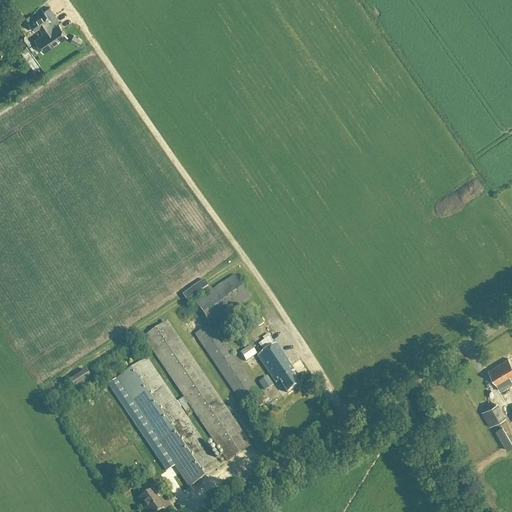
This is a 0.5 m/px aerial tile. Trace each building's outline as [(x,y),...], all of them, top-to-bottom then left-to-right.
[(43,54),(66,38),(58,26),(51,30),(47,23),(49,22),(44,14),(28,24),(33,32),(39,28),(43,35),(34,41),(43,54)] [(15,30),(7,18),(0,23),(0,25),(7,35),(15,30)] [(21,40),(27,48),(31,45),(25,37),(21,40)] [(477,240),(472,243),(491,270),(504,261),(491,242),(482,247),(477,240)] [(477,279),(491,270),(472,243),(467,247),(473,254),(464,260),(477,279)] [(243,406),(260,395),(215,328),(221,324),(219,321),(250,300),(235,276),(195,303),(210,325),(195,336),(243,406)] [(481,299),(466,277),(461,281),(475,303),(481,299)] [(228,461),(251,446),(167,322),(144,338),(228,461)] [(287,393),(299,385),(291,374),(294,371),(276,345),(258,357),(276,383),(279,382),(287,393)] [(256,355),(250,346),(240,353),(245,362),(256,355)] [(189,487),(219,467),(146,359),(116,379),(189,487)] [(511,382),(510,379),(511,377),(511,366),(508,360),(488,372),(500,392),(511,384),(511,382)] [(79,395),(95,384),(86,370),(69,381),(79,395)] [(259,382),(265,390),(272,386),(266,378),(259,382)] [(267,407),(280,400),(273,387),(261,393),(267,407)] [(499,429),(493,432),(503,452),(510,448),(499,429)] [(246,457),(256,453),(254,448),(244,452),(246,457)] [(148,511),(157,511),(164,508),(152,490),(139,499),(148,511)]
